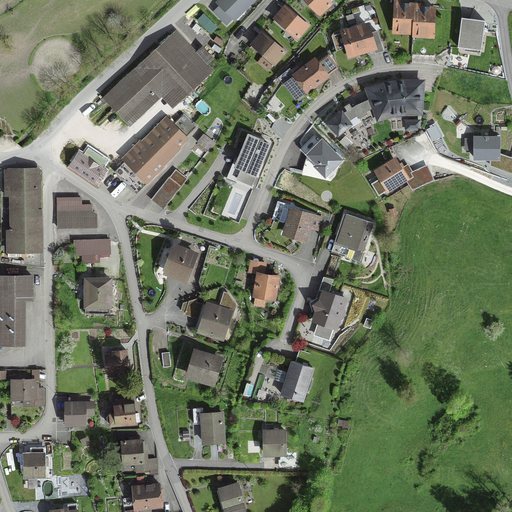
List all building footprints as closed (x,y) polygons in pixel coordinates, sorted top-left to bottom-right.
[(237,20),(254,0),(221,0),(219,3),(237,20)] [(330,4),(326,0),(304,0),(318,15),(330,4)] [(402,32),(412,33),(413,28),(414,8),(414,6),(394,5),(393,25),(402,25),(402,32)] [(307,26),(285,7),(274,19),(296,38),(307,26)] [(422,36),(432,36),(434,9),(414,8),(413,28),(422,29),(422,36)] [(458,46),(480,49),(484,22),(461,19),(458,46)] [(349,56),(365,51),(373,48),(366,25),(342,33),(349,56)] [(176,102),(210,70),(175,33),(105,98),(125,120),(161,86),(176,102)] [(284,52),(262,33),(251,45),(273,64),(284,52)] [(284,82),(297,99),(337,68),(327,56),(316,64),(313,60),(284,82)] [(405,113),(419,113),(421,83),(403,83),(385,85),(368,90),(378,118),(391,115),(405,113)] [(337,134),(349,124),(341,113),(327,124),(337,134)] [(169,123),(145,147),(162,164),(169,157),(168,156),(185,139),(169,123)] [(271,140),(249,131),(232,174),(254,183),(271,140)] [(203,135),(197,142),(207,150),(213,143),(203,135)] [(473,159),(499,159),(499,137),(472,138),(473,159)] [(343,160),(322,140),(307,155),(317,164),(314,167),(326,178),(343,160)] [(162,164),(145,147),(143,145),(115,173),(135,193),(162,165),(162,164)] [(76,157),(70,166),(96,184),(104,171),(86,159),(84,162),(76,157)] [(376,171),(388,190),(408,177),(400,165),(398,167),(394,160),(376,171)] [(11,196),(11,210),(36,209),(36,170),(11,170),(11,171),(5,171),(6,186),(11,186),(11,196)] [(163,209),(181,186),(170,178),(153,200),(163,209)] [(91,212),(91,205),(80,205),(80,198),(56,198),(57,228),(96,227),(96,215),(91,212)] [(36,209),(11,210),(12,229),(10,229),(10,230),(7,230),(7,251),(32,250),(32,230),(37,230),(36,209)] [(291,210),(284,234),(303,240),(311,216),(291,210)] [(336,242),(340,244),(337,255),(359,262),(372,223),(345,214),(336,242)] [(92,262),(91,255),(109,254),(109,240),(73,241),(74,255),(81,255),(82,262),(92,262)] [(185,276),(193,254),(176,247),(170,261),(168,263),(167,266),(167,269),(185,276)] [(277,276),(257,273),(253,296),(254,296),(253,305),(263,307),(265,298),(273,299),(277,276)] [(0,344),(23,344),(23,299),(31,299),(31,276),(0,276),(0,344)] [(84,305),(84,313),(109,314),(109,280),(85,279),(85,305),(84,305)] [(314,310),(317,311),(313,321),(334,328),(338,317),(339,318),(343,315),(342,310),(340,309),(344,298),(324,291),(320,301),(317,300),(317,301),(313,304),(314,310)] [(224,292),(221,304),(235,309),(236,305),(227,293),(224,292)] [(202,320),(198,319),(195,329),(222,337),(230,312),(207,305),(202,320)] [(125,350),(119,351),(119,347),(109,348),(109,356),(105,357),(107,372),(127,370),(125,350)] [(170,367),(168,352),(161,353),(162,368),(170,367)] [(189,376),(211,383),(219,359),(196,352),(189,376)] [(309,379),(312,368),(291,361),(280,394),(301,401),(305,390),(307,391),(311,380),(309,379)] [(41,405),(41,388),(33,389),(33,380),(12,381),(12,398),(23,398),(23,405),(41,405)] [(134,422),(132,402),(132,399),(116,400),(116,404),(113,404),(114,414),(109,414),(106,417),(107,423),(110,425),(134,422)] [(65,413),(65,424),(84,424),(84,414),(91,414),(91,403),(69,403),(69,413),(65,413)] [(193,424),(202,423),(203,443),(223,442),(221,413),(202,414),(202,408),(192,409),(193,424)] [(265,454),(280,453),(280,468),(297,467),(296,453),(283,453),(283,431),(265,431),(265,454)] [(140,441),(139,437),(128,438),(128,442),(125,442),(125,441),(123,441),(124,442),(122,442),(122,451),(120,454),(120,460),(123,462),(134,462),(135,471),(147,470),(146,452),(141,453),(140,441)] [(47,458),(42,458),(42,450),(32,450),(32,455),(25,455),(25,475),(42,475),(42,466),(47,466),(47,458)] [(135,508),(161,505),(159,484),(133,487),(135,508)] [(225,510),(221,511),(244,511),(237,484),(219,489),(225,510)]
